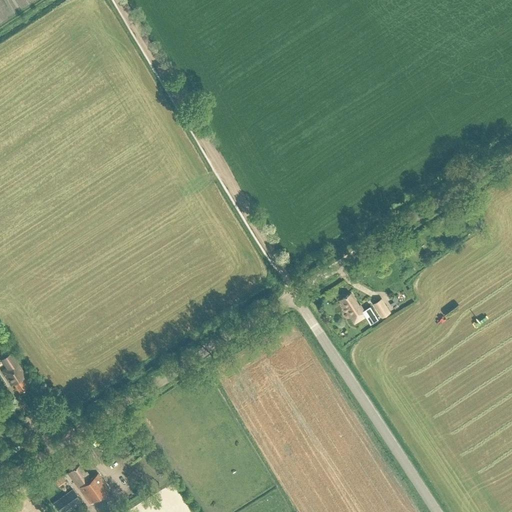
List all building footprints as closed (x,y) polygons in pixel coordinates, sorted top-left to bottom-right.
[(352,292),(340,300),(354,322),(366,315),(370,323),(378,318),(371,305),(363,310),(352,292)] [(381,298),(375,302),(383,315),(389,311),(381,298)] [(4,358),(9,366),(2,371),(11,385),(15,383),(20,391),(31,384),(11,353),(4,358)] [(109,488),(98,473),(89,479),(79,464),(68,472),(89,502),(109,488)] [(73,489),(55,502),(61,511),(79,498),(73,489)]
